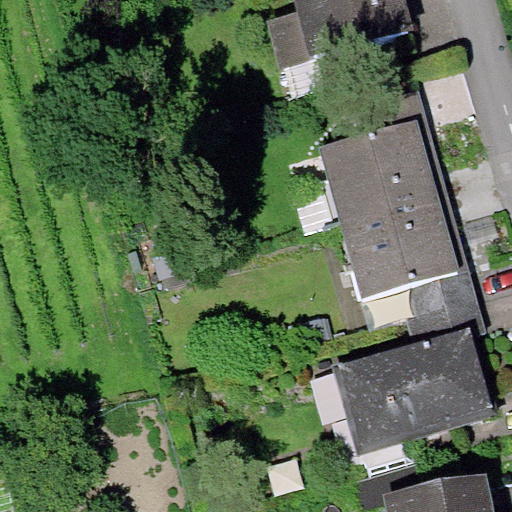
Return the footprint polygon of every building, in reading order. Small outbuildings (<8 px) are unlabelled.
[(416,0),(302,0),(308,20),(272,29),(285,79),(428,43),(416,0)] [(425,116),(319,146),(362,297),(410,284),(468,267),(425,116)] [(488,333),(468,267),(410,284),(410,289),(409,298),(410,307),(416,315),(407,319),(416,343),(470,328),(473,337),(488,333)] [(416,343),(333,367),(358,454),(495,415),(473,337),(470,328),(416,343)] [(503,511),(499,492),(399,510),(399,511),(503,511)]
